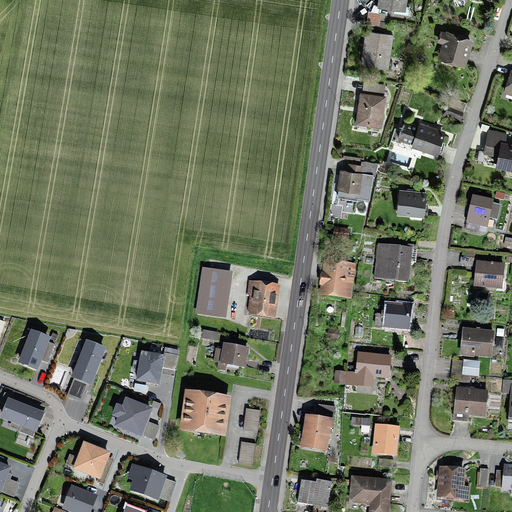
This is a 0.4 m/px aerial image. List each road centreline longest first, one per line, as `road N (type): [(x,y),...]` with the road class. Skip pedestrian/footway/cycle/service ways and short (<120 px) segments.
road 1 (primary): [(272,481),(340,0)]
road 2 (residential): [(421,440),(455,178),(510,0)]
road 3 (residential): [(60,421),(160,460),(272,481)]
